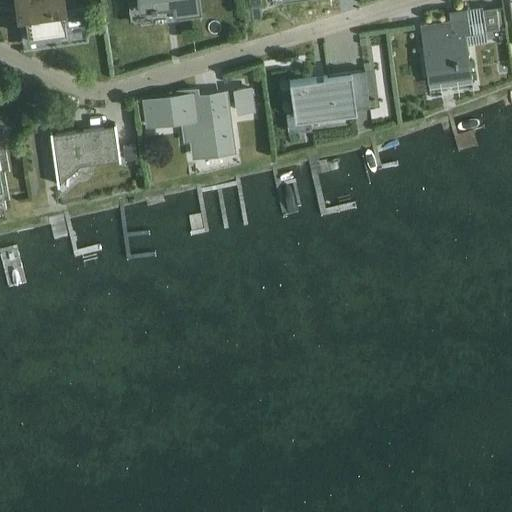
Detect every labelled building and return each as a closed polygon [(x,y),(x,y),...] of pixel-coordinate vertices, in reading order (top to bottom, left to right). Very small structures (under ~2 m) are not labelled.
[(22,0),(27,36),(66,31),(61,0),(0,0),(0,8),(17,6),(16,0),(22,0)] [(136,0),(139,18),(141,18),(140,8),(172,4),(173,13),(198,10),(199,18),(201,18),(198,0),(136,0)] [(356,0),(332,0),(334,8),(357,1),(356,0)] [(481,8),(484,30),(498,28),(495,6),(481,8)] [(450,20),(419,24),(427,81),(471,75),(465,32),(469,31),(465,7),(448,10),(450,20)] [(293,110),(284,111),(287,129),(310,126),(309,114),(369,105),(364,68),(363,68),(329,73),(326,74),(326,75),(323,75),(316,76),(289,80),(293,110)] [(236,86),(239,108),(253,107),(250,85),(236,86)] [(178,96),(141,101),(145,125),(182,120),(184,140),(189,140),(190,145),(214,141),(215,152),(233,149),(234,149),(227,97),(226,92),(198,96),(197,87),(177,89),(178,96)] [(114,122),(50,131),(57,181),(78,162),(119,156),(114,122)] [(134,143),(122,144),(124,159),(136,157),(134,143)]
